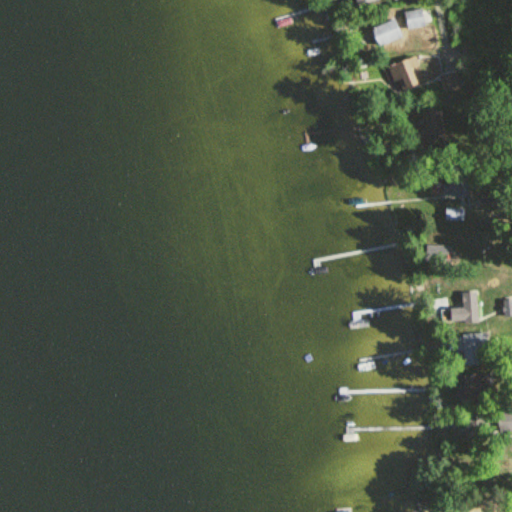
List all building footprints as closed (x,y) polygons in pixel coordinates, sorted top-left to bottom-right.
[(425,26),(421,9),(404,12),(407,29),(425,26)] [(379,47),(402,36),(393,18),(370,29),(379,47)] [(416,85),(406,59),(388,66),(398,92),(416,85)] [(440,74),(441,92),(460,90),(459,73),(440,74)] [(424,112),(424,138),(439,138),(439,112),(424,112)] [(469,176),(445,176),(445,197),(469,197),(469,176)] [(463,209),(446,210),(446,221),(463,221),(463,209)] [(445,247),(432,249),(435,267),(448,264),(445,247)] [(459,305),(459,325),(478,325),(478,305),(459,305)] [(463,367),(488,366),(487,335),(454,336),(455,352),(463,352),(463,367)] [(459,397),(489,397),(489,374),(459,374),(459,397)] [(489,436),(487,411),(461,414),(464,439),(489,436)]
